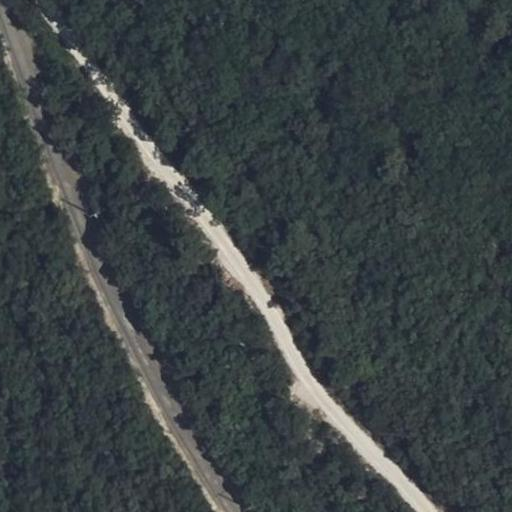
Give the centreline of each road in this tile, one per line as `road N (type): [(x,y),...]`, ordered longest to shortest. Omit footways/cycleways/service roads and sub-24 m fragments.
road 1 (track): [(56,0),(134,105),(310,385),(420,511)]
road 2 (residential): [(233,511),(172,420),(96,253),(3,0)]
